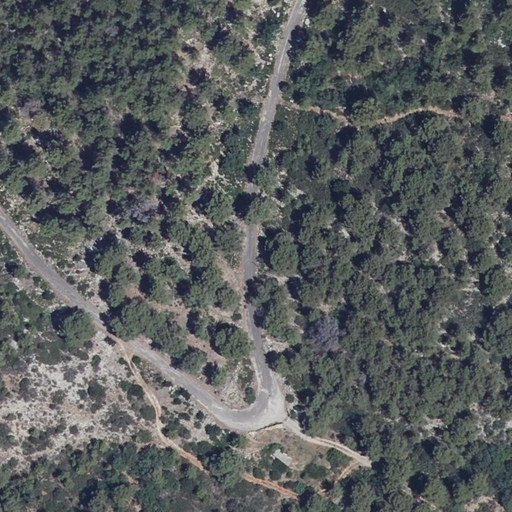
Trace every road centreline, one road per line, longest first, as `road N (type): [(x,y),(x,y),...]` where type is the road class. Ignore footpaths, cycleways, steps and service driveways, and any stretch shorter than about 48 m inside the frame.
road 1 (unclassified): [(0,221),(93,314),(209,408),(248,418),(263,401),(263,382),(245,193),(276,67),(303,0)]
road 2 (track): [(259,409),(362,460),(437,511)]
